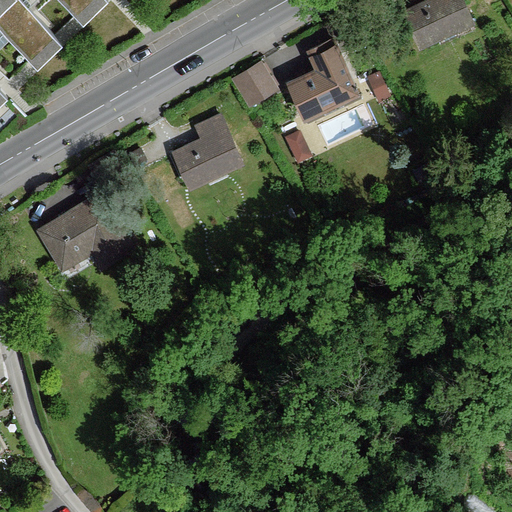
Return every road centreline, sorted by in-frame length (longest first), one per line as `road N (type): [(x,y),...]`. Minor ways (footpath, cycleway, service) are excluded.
road 1 (tertiary): [(295,0),(0,168)]
road 2 (residential): [(0,306),(24,406),(85,511)]
